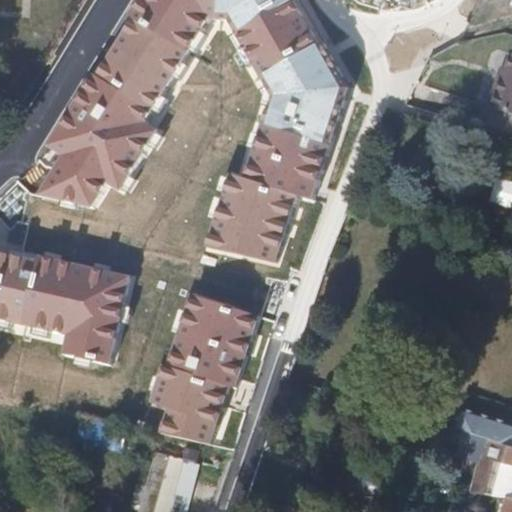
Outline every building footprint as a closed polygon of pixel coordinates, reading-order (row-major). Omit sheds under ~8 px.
[(51,184),(44,198),(97,211),(112,188),(124,192),(163,129),(154,123),(219,23),(235,24),(272,95),(244,177),(237,175),(208,253),(282,265),(302,198),(315,200),(318,191),(351,87),(331,53),(300,0),(142,0),(52,148),(65,155),(51,184)] [(502,77),(495,75),(488,105),(511,112),(511,49),(509,49),(505,65),(502,77)] [(498,64),(495,75),(502,77),(505,65),(498,64)] [(0,322),(73,336),(69,357),(117,366),(134,279),(0,253),(0,322)] [(239,397),(264,319),(197,297),(174,369),(165,366),(152,406),(168,411),(160,436),(220,455),(239,397)] [(463,409),(456,430),(464,432),(474,435),(481,415),(463,409)] [(511,424),(481,415),(474,435),(511,446),(511,424)] [(511,446),(474,435),(464,432),(457,457),(483,465),(485,457),(511,464),(511,446)] [(170,511),(186,461),(160,453),(142,511),(170,511)] [(483,465),(475,493),(503,498),(511,499),(511,464),(485,457),(483,465)] [(280,492),(299,495),(303,468),(283,465),(280,492)] [(511,511),(511,499),(503,498),(497,511),(511,511)]
